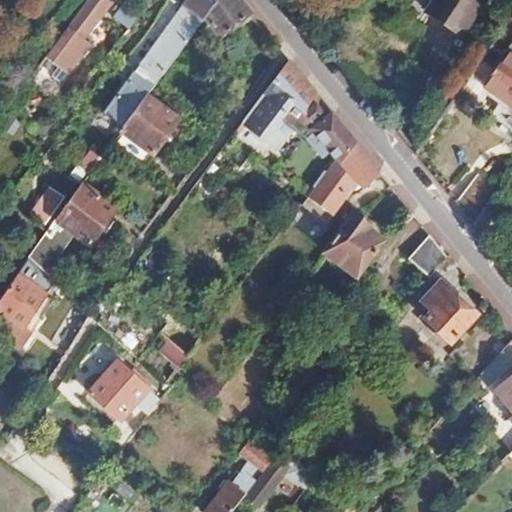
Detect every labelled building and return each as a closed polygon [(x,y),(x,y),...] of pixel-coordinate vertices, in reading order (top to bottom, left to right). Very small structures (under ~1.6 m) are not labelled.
[(88,0),(83,8),(48,56),(74,75),(96,45),(89,39),(107,13),(116,0),(88,0)] [(217,0),(188,0),(185,5),(202,22),(217,0)] [(484,0),(430,0),(434,3),(423,19),(456,41),(484,0)] [(202,22),(185,5),(135,73),(154,88),(202,22)] [(140,18),(135,12),(124,28),(129,32),(140,18)] [(511,44),(505,53),(509,57),(488,86),(511,105),(511,44)] [(25,52),(19,59),(36,72),(42,64),(25,52)] [(289,58),(230,135),(257,156),(263,161),(276,145),(291,127),(305,138),(310,143),(327,162),(335,155),(341,162),(346,166),(357,145),(358,143),(333,112),(317,93),(289,58)] [(154,88),(135,73),(105,116),(124,130),(148,97),(154,88)] [(180,121),(148,97),(124,130),(113,145),(145,170),(180,121)] [(381,175),(357,145),(346,166),(341,162),(331,175),(326,181),(314,196),(310,201),(334,221),(361,187),(367,192),(381,175)] [(331,175),(320,166),(306,183),(312,187),(309,192),(314,196),(326,181),(331,175)] [(477,174),(457,201),(475,224),(499,192),(477,174)] [(104,194),(87,181),(66,211),(58,222),(92,248),(118,212),(100,199),(104,194)] [(66,211),(55,201),(38,224),(50,232),(58,222),(66,211)] [(373,234),(355,217),(325,254),(358,281),(385,246),(372,235),(373,234)] [(448,256),(430,234),(408,261),(429,279),(448,256)] [(46,238),(45,239),(29,261),(40,271),(60,244),(48,235),(46,238)] [(45,297),(17,276),(0,299),(0,314),(13,324),(21,330),(45,297)] [(423,309),(434,317),(431,322),(442,330),(441,333),(453,341),(457,339),(460,342),(481,312),(441,282),(423,309)] [(308,298),(298,289),(278,313),(289,322),(308,298)] [(13,324),(0,314),(0,339),(1,340),(13,324)] [(157,336),(164,341),(183,359),(189,351),(165,326),(157,336)] [(164,341),(155,351),(175,369),(183,359),(164,341)] [(511,379),(511,341),(485,371),(501,390),(511,379)] [(146,391),(114,360),(85,392),(117,422),(146,391)] [(511,421),(511,422),(511,434),(494,453),(503,462),(511,452),(511,421)] [(276,449),(252,439),(239,456),(259,472),(266,462),(271,456),(276,449)] [(271,456),(284,466),(306,484),(318,467),(284,452),(276,449),(271,456)] [(266,462),(259,472),(248,486),(242,493),(256,502),(284,466),(271,456),(266,462)] [(0,511),(42,511),(48,504),(0,466),(0,511)] [(337,488),(318,467),(306,484),(300,491),(322,508),(337,488)] [(224,488),(221,486),(202,511),(227,511),(242,493),(248,486),(234,475),(224,488)] [(355,509),(357,511),(377,511),(365,498),(355,509)] [(347,499),(339,509),(341,511),(357,511),(355,509),(347,499)]
